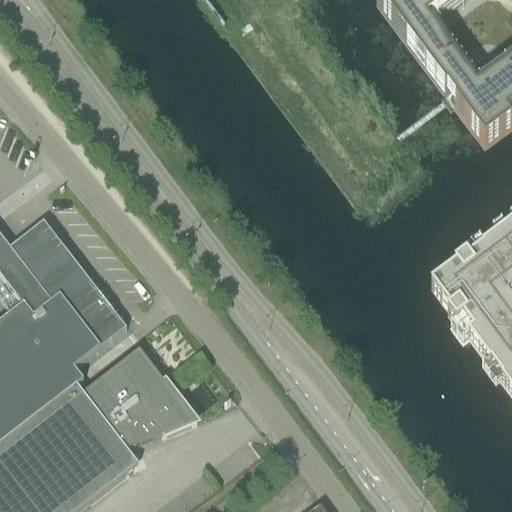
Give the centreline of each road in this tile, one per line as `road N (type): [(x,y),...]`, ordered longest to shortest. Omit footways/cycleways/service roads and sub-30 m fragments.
road 1 (secondary): [(419,511),(24,0)]
road 2 (secondary): [(0,15),(377,511)]
road 3 (unclassified): [(297,456),(191,314),(0,99)]
road 4 (unknown): [(257,402),(127,511)]
